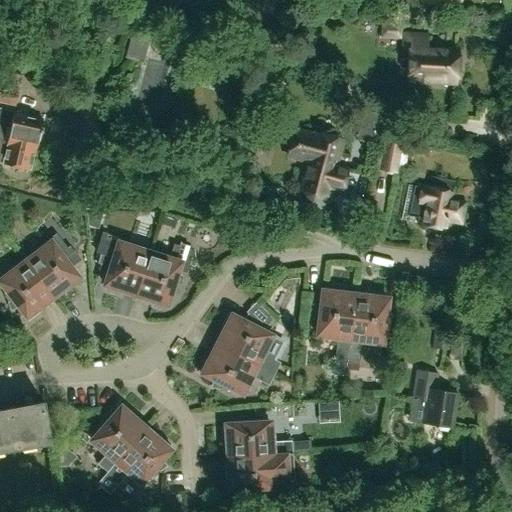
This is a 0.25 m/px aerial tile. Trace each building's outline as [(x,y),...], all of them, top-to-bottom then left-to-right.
[(152,0),(141,0),(139,8),(165,16),(168,5),(152,0)] [(142,59),(149,28),(132,24),(125,55),(142,59)] [(400,40),(401,26),(382,25),(381,39),(400,40)] [(426,49),(426,36),(402,35),(401,49),(407,50),(405,76),(408,76),(408,81),(453,84),(455,78),(456,78),(457,57),(456,57),(456,51),(426,49)] [(198,51),(191,74),(220,83),(227,60),(198,51)] [(0,87),(0,103),(14,107),(18,91),(0,87)] [(0,111),(0,163),(1,164),(29,170),(33,152),(34,153),(34,150),(35,145),(38,133),(40,134),(41,128),(42,121),(12,115),(0,111)] [(420,120),(421,132),(441,131),(440,119),(420,120)] [(285,156),(309,161),(301,189),(305,191),(307,195),(312,200),(319,198),(322,195),(326,196),(327,192),(340,195),(346,171),(348,167),(338,164),(345,140),(294,127),(285,156)] [(421,140),(417,146),(420,152),(426,152),(430,147),(427,141),(421,140)] [(384,141),(379,171),(397,175),(403,144),(384,141)] [(412,186),(407,215),(416,217),(415,224),(441,228),(443,219),(458,222),(462,205),(449,202),(453,182),(431,178),(429,189),(412,186)] [(162,216),(159,224),(171,228),(174,220),(162,216)] [(134,296),(148,253),(128,247),(130,240),(102,232),(95,254),(100,255),(96,264),(100,265),(98,271),(108,273),(104,286),(106,287),(105,291),(118,295),(120,291),(134,296)] [(43,249),(24,263),(51,298),(65,288),(67,292),(78,283),(76,280),(77,278),(68,266),(78,258),(73,252),(68,257),(64,253),(70,248),(69,247),(66,250),(56,236),(41,247),(43,249)] [(168,260),(148,253),(134,296),(154,302),(152,306),(166,310),(168,302),(167,302),(171,291),(176,292),(180,279),(175,277),(177,272),(186,275),(194,252),(188,250),(189,247),(180,244),(179,247),(173,245),(168,260)] [(51,298),(24,263),(6,276),(0,280),(0,284),(2,287),(2,286),(7,294),(3,297),(12,308),(16,305),(23,314),(22,315),(27,322),(39,313),(36,310),(51,298)] [(345,370),(354,296),(338,294),(339,290),(325,288),(325,292),(322,292),(320,308),(315,307),(313,321),(319,322),(318,331),(317,331),(316,337),(326,338),(326,337),(337,339),(334,359),(333,369),(337,369),(336,377),(344,378),(345,370)] [(354,296),(345,370),(358,371),(359,362),(362,342),(372,343),(382,345),(383,339),(382,339),(383,329),(389,330),(390,316),(385,315),(387,300),(385,299),(385,295),(371,294),(371,298),(354,296)] [(235,317),(228,314),(221,326),(225,328),(216,345),(274,375),(280,363),(274,360),(283,343),(271,337),(272,337),(266,334),(258,330),(260,325),(253,322),(247,316),(242,322),(235,318),(235,317)] [(449,336),(435,334),(432,349),(447,351),(449,336)] [(274,375),(216,345),(207,363),(204,361),(197,373),(205,377),(205,376),(215,381),(213,386),(226,393),(228,388),(236,392),(241,395),(246,387),(245,387),(250,377),(268,386),(274,375)] [(394,362),(393,371),(402,373),(404,363),(394,362)] [(416,370),(412,399),(417,400),(414,422),(420,423),(437,426),(438,430),(446,432),(449,428),(451,428),(457,395),(432,391),(435,373),(416,370)] [(0,453),(50,444),(42,403),(0,410),(0,453)] [(94,437),(90,442),(97,448),(98,448),(106,455),(100,462),(99,461),(96,465),(102,470),(103,470),(106,473),(115,463),(145,429),(130,417),(133,413),(122,404),(117,410),(118,411),(110,420),(106,416),(97,427),(101,431),(95,438),(94,437)] [(227,459),(272,456),(292,455),(292,452),(312,451),(311,440),(271,443),(270,432),(271,432),(270,423),(264,423),(255,424),(255,419),(241,420),(241,425),(225,426),(225,428),(221,428),(222,442),(226,442),(227,459)] [(106,473),(105,475),(115,484),(119,478),(125,472),(133,479),(140,485),(144,481),(144,480),(150,473),(154,477),(163,466),(159,463),(169,451),(168,449),(170,446),(160,437),(157,440),(145,429),(115,463),(106,473)] [(272,456),(227,459),(228,474),(224,475),(225,489),(229,488),(229,491),(244,490),(245,495),(259,494),(259,489),(268,488),(268,489),(274,489),(274,482),(294,481),(292,455),(272,456)] [(41,459),(42,471),(61,470),(60,459),(41,459)] [(437,492),(439,480),(399,475),(398,487),(437,492)]
